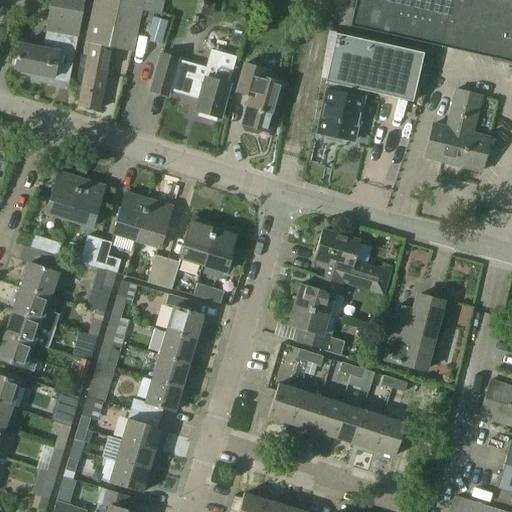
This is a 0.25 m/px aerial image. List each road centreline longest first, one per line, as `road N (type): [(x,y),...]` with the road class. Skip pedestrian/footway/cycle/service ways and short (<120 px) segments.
road 1 (residential): [(208,442),(280,193)]
road 2 (residential): [(280,193),(38,118)]
road 3 (residential): [(511,256),(280,193)]
road 4 (unclassified): [(396,498),(208,442)]
road 5 (residential): [(0,233),(38,118)]
